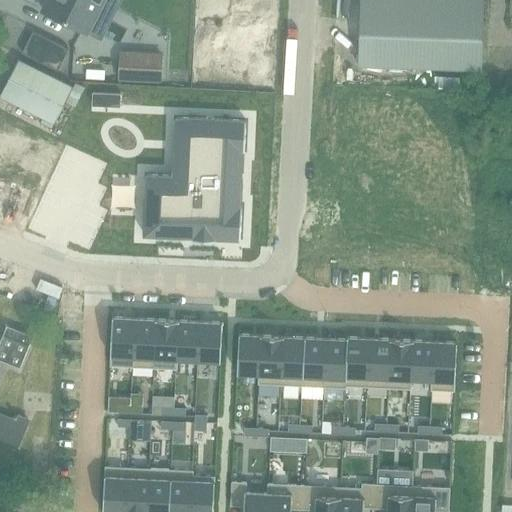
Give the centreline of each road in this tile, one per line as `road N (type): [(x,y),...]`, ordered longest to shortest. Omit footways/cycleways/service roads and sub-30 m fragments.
road 1 (residential): [(275,274),(311,298),(471,306),(490,314),(490,437)]
road 2 (residential): [(0,247),(79,276),(261,281),(275,274)]
road 3 (residential): [(275,274),(286,255),(304,0)]
